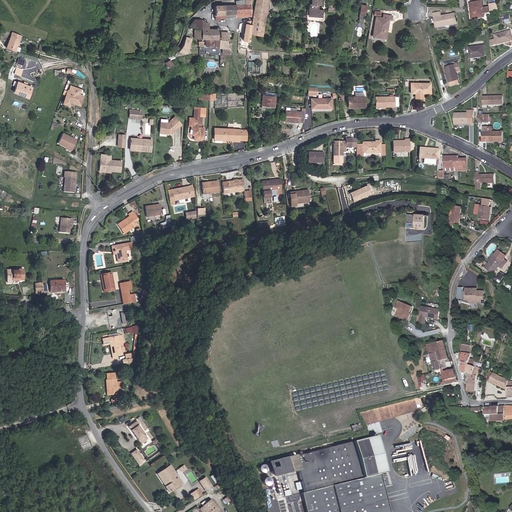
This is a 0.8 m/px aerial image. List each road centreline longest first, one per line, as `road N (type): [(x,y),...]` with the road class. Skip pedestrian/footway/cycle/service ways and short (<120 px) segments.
road 1 (residential): [(78,322),(90,226),(122,197),(174,172),(269,154),(326,130),(412,120)]
road 2 (unclassified): [(78,322),(85,411),(149,511)]
road 3 (residential): [(450,334),(453,280),(511,212)]
